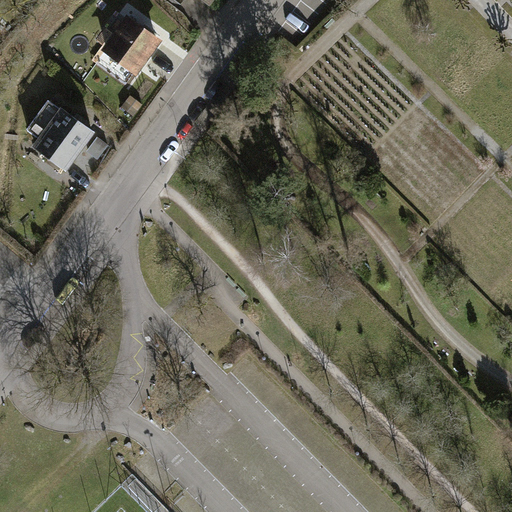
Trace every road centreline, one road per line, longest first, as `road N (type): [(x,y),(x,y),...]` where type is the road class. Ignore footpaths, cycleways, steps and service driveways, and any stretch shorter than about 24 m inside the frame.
road 1 (unknown): [(469,511),(141,166)]
road 2 (residential): [(94,227),(263,0)]
road 3 (residential): [(94,227),(0,356)]
